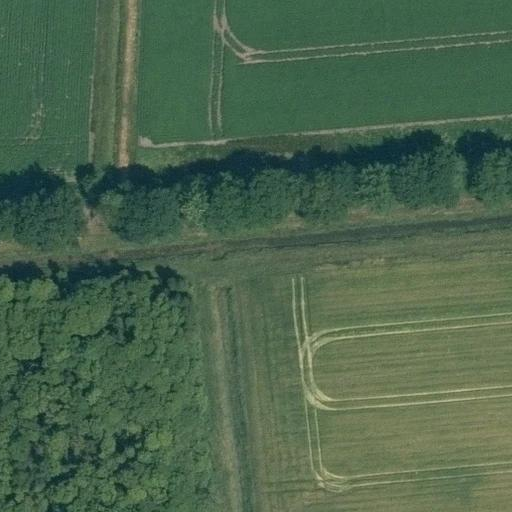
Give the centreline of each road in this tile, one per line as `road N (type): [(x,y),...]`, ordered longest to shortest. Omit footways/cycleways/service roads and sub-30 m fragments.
road 1 (track): [(220,511),(195,270),(245,265)]
road 2 (track): [(195,270),(0,286)]
